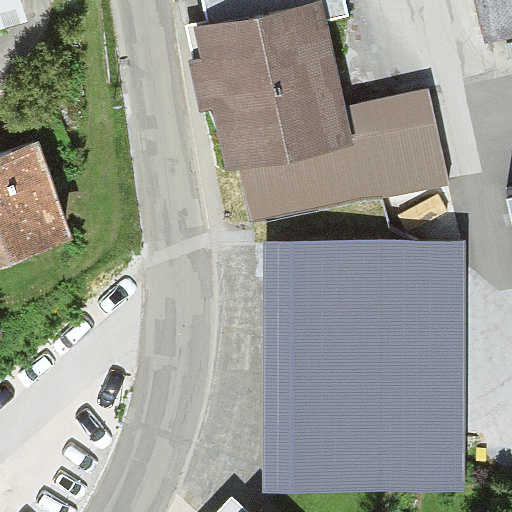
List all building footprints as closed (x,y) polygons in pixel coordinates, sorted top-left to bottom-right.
[(0,0),(0,32),(28,25),(20,0),(0,0)] [(293,0),(210,20),(195,27),(236,166),(352,132),(345,108),(321,28),(313,0),(293,0)] [(205,0),(210,20),(293,0),(313,0),(321,28),(353,21),(347,0),(205,0)] [(511,0),(471,0),(484,47),(511,39),(511,0)] [(352,132),(236,166),(265,234),(402,233),(383,200),(463,176),(428,77),(345,108),(352,132)] [(47,136),(0,151),(0,254),(78,228),(47,136)] [(402,233),(265,234),(267,480),(466,479),(465,233),(402,233)] [(275,511),(259,494),(239,511),(275,511)]
